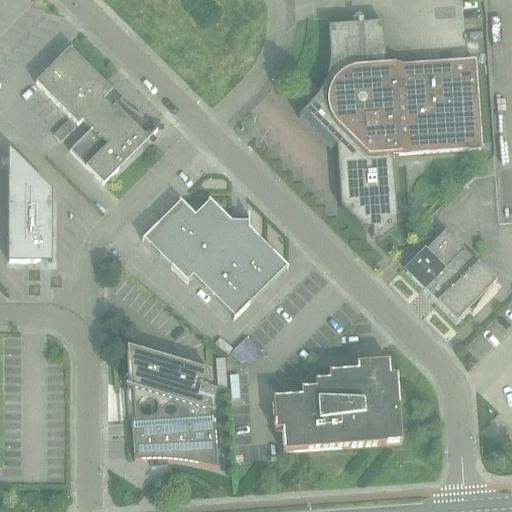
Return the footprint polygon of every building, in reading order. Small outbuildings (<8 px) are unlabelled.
[(305,81),(288,97),(289,98),(293,94),(307,108),(301,114),(296,118),(298,120),(303,115),(335,148),(340,208),(363,232),(364,231),(370,231),(371,239),(375,243),(376,244),(396,230),(395,223),(391,157),(480,151),(474,62),(384,68),(381,24),(327,28),(328,52),(328,53),(328,54),(328,55),(329,55),(329,56),(329,57),(329,58),(328,59),(328,60),(328,61),(328,62),(328,63),(328,64),(328,65),(328,66),(328,67),(328,68),(328,69),(327,69),(327,70),(327,71),(327,72),(327,73),(327,74),(326,74),(326,75),(326,76),(326,77),(325,77),(325,78),(325,79),(325,80),(324,81),(324,82),(324,83),(323,83),(323,84),(323,85),(322,86),(322,87),(321,88),(321,89),(321,90),(320,90),(320,91),(319,92),(319,93),(318,94),(305,81)] [(34,85),(63,113),(77,127),(81,123),(90,131),(68,152),(102,186),(148,141),(114,107),(110,111),(102,102),(110,94),(111,96),(112,94),(69,52),(71,50),(70,49),(34,85)] [(67,121),(52,136),(59,143),(74,128),(67,121)] [(8,154),(8,264),(39,264),(39,258),(50,258),(50,196),(8,154)] [(143,242),(171,270),(186,285),(187,284),(186,283),(192,278),(233,319),(232,320),(233,321),(285,269),(286,270),(287,269),(248,230),(248,216),(246,216),(247,223),(230,224),(208,201),(207,202),(208,203),(194,217),(178,202),(178,203),(179,204),(141,242),(142,243),(143,242)] [(444,233),(404,273),(423,291),(430,298),(437,305),(455,323),(467,312),(472,315),(477,306),(482,298),(488,291),(495,284),(476,266),(469,258),(462,251),(444,233)] [(245,339),(229,354),(243,368),(259,352),(245,339)] [(193,465),(218,471),(218,470),(215,469),(212,419),(205,420),(205,414),(213,416),(213,414),(211,414),(210,404),(212,404),(214,395),(210,394),(209,374),(125,349),(128,389),(127,390),(178,406),(179,421),(131,425),(133,462),(143,461),(168,462),(193,465)] [(388,377),(387,362),(353,364),(353,373),(326,375),(327,382),(313,383),(313,390),(299,391),(299,398),(271,400),(274,433),(281,432),(282,453),(400,445),(395,376),(388,377)]
